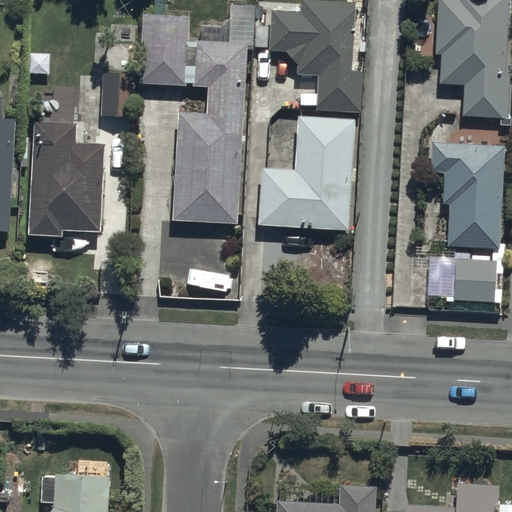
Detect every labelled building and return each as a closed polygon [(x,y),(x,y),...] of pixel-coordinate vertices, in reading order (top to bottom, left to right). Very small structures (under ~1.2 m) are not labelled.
[(208,95),(206,122),(178,120),(173,229),(238,232),(248,57),(252,56),(254,11),(231,10),(230,27),(222,34),(202,33),(201,48),(196,48),(196,50),(189,50),(190,24),(167,23),(167,0),(144,0),(140,91),(187,93),(187,91),(193,91),(193,94),(208,95)] [(510,8),(510,0),(455,0),(456,4),(438,3),(436,63),(440,63),(440,90),(465,91),(464,123),(510,124),(511,80),(508,80),(510,14),(511,14),(511,9),(510,8)] [(301,18),(271,18),(270,57),(286,58),(297,70),(298,81),(319,81),(318,116),(361,118),(363,79),(353,79),(356,9),(301,7),(301,18)] [(133,70),(102,69),(101,115),(107,115),(107,126),(130,126),(130,115),(133,115),(133,70)] [(4,96),(0,96),(0,231),(9,232),(16,119),(2,118),(4,96)] [(76,118),(31,117),(27,230),(36,231),(35,241),(57,242),(57,233),(63,233),(63,227),(100,228),(102,142),(76,141),(76,118)] [(355,128),(299,124),(297,178),(262,176),(260,234),(350,239),(355,128)] [(502,257),(506,154),(434,148),(433,181),(445,182),(444,210),(450,210),(449,255),(502,257)] [(496,267),(456,265),(456,268),(431,267),(429,301),(454,303),(454,306),(494,309),(496,267)] [(79,464),(53,468),(53,472),(40,471),(39,499),(52,499),(44,511),(106,511),(108,470),(79,464)] [(455,502),(404,499),(403,511),(494,511),(496,480),(457,478),(455,502)] [(373,511),(375,481),(340,480),(339,497),(275,496),(275,511),(373,511)]
